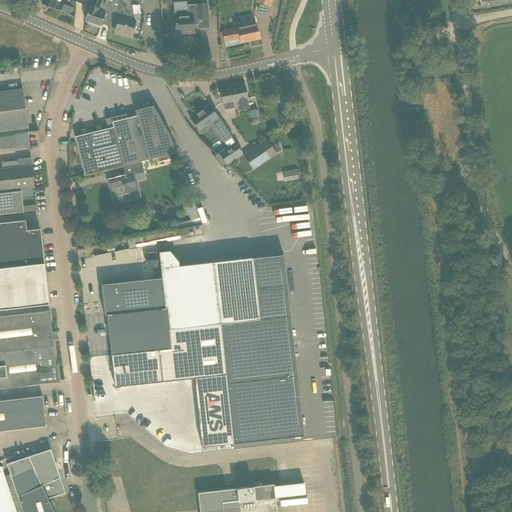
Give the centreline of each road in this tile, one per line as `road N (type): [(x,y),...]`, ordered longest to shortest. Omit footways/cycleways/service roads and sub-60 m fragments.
road 1 (unclassified): [(90,511),(52,144),(83,42)]
road 2 (primary): [(388,511),(337,47)]
road 3 (unclassified): [(360,511),(318,131),(292,57)]
road 4 (unclassified): [(474,511),(441,212),(448,183),(473,168)]
road 5 (tertiary): [(292,57),(179,74),(83,42)]
road 6 (unclassified): [(473,168),(461,25)]
